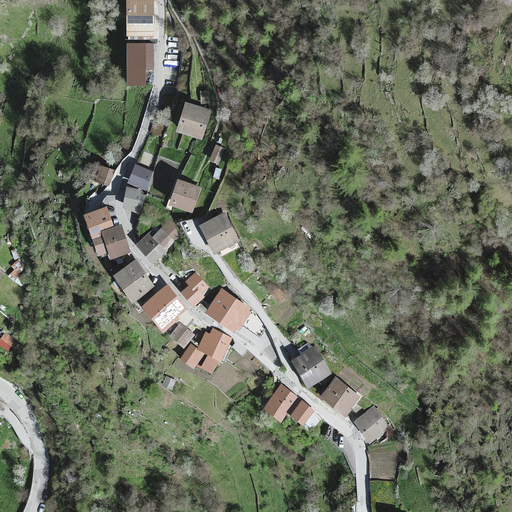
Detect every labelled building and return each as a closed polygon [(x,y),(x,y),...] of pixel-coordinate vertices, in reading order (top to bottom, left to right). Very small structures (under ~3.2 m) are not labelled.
[(151,0),(125,0),(127,39),(153,38),(151,0)] [(152,47),(127,47),(127,88),(145,88),(145,70),(152,70),(152,47)] [(206,89),(199,90),(200,104),(207,103),(206,89)] [(209,111),(183,103),(174,134),(200,141),(209,111)] [(210,158),(220,161),(225,145),(215,142),(210,158)] [(101,162),(95,177),(109,183),(115,167),(101,162)] [(153,173),(135,166),(128,185),(146,192),(153,173)] [(200,189),(176,180),(167,204),(191,213),(200,189)] [(146,192),(127,188),(123,208),(142,212),(146,192)] [(106,205),(85,213),(92,233),(102,230),(113,226),(106,205)] [(223,213),(200,224),(215,253),(237,241),(223,213)] [(170,221),(154,235),(166,249),(182,235),(170,221)] [(120,224),(102,230),(109,251),(111,258),(129,252),(120,224)] [(102,230),(92,233),(99,255),(109,251),(102,230)] [(151,232),(137,243),(155,264),(168,253),(166,249),(154,235),(151,232)] [(135,259),(114,274),(133,302),(154,288),(135,259)] [(188,285),(181,291),(195,306),(205,297),(201,293),(208,287),(195,273),(185,282),(188,285)] [(166,284),(141,304),(162,331),(187,310),(166,284)] [(250,309),(220,290),(206,311),(236,331),(240,324),(247,314),(250,309)] [(264,329),(247,314),(240,324),(259,338),(264,329)] [(178,324),(169,338),(184,348),(193,334),(178,324)] [(231,339),(212,328),(209,333),(205,331),(196,347),(220,359),(231,339)] [(0,341),(6,346),(14,338),(6,331),(0,337),(0,341)] [(190,343),(180,356),(194,366),(203,353),(190,343)] [(314,346),(291,359),(306,387),(330,373),(314,346)] [(205,355),(199,366),(211,373),(217,362),(205,355)] [(334,376),(319,395),(343,415),(359,397),(334,376)] [(166,377),(162,385),(172,390),(176,381),(166,377)] [(280,384),(262,406),(280,420),(298,398),(280,384)] [(300,401),(289,415),(302,425),(313,411),(300,401)] [(374,409),(353,422),(367,444),(388,431),(374,409)]
